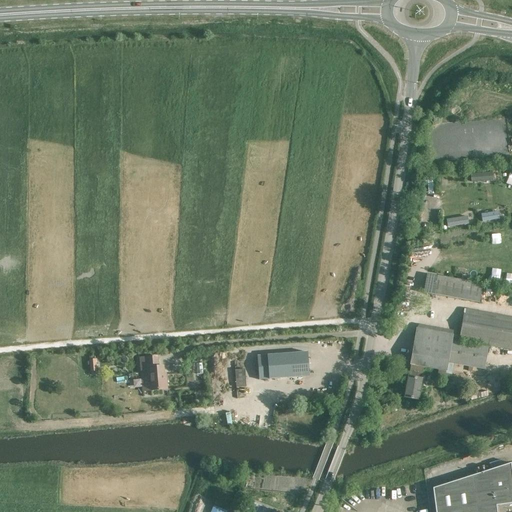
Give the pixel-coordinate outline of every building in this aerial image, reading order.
[(478,303),(482,284),(427,274),(423,293),(478,303)] [(511,347),(511,316),(464,308),(459,336),(417,328),(410,364),(412,365),(410,376),(409,376),(405,397),(418,399),(422,377),(421,377),(423,366),(446,370),(447,362),(483,368),(487,347),(480,346),(481,342),(511,347)] [(309,376),(307,352),(256,356),(258,380),(309,376)] [(157,356),(139,358),(141,376),(149,375),(150,391),(167,389),(166,380),(164,380),(163,366),(158,366),(157,356)] [(477,511),(511,503),(511,476),(510,463),(432,488),(435,511),(477,511)] [(431,475),(444,471),(442,465),(429,469),(431,475)]
